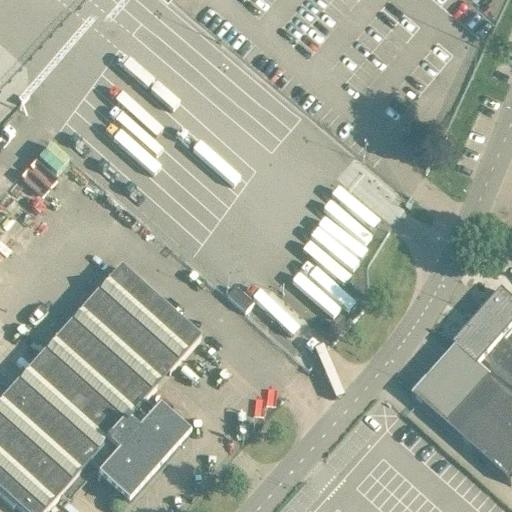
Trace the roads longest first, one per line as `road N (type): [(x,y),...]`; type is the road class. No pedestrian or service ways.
road 1 (unknown): [(0,20),(180,206),(238,281),(371,387)]
road 2 (unknown): [(0,332),(68,253),(106,234),(124,240),(224,335),(236,360),(234,407),(219,439),(149,511)]
road 3 (tertiary): [(260,511),(390,364),(448,264),(511,118)]
